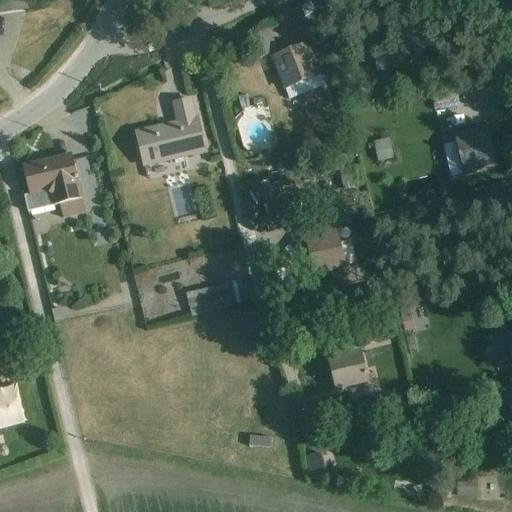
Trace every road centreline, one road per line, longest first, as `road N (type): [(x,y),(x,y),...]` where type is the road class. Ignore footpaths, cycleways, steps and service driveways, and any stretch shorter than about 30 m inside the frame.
road 1 (unclassified): [(93,511),(0,137)]
road 2 (unclassified): [(102,40),(168,41),(262,0)]
road 3 (unclassified): [(102,40),(58,92),(0,137)]
